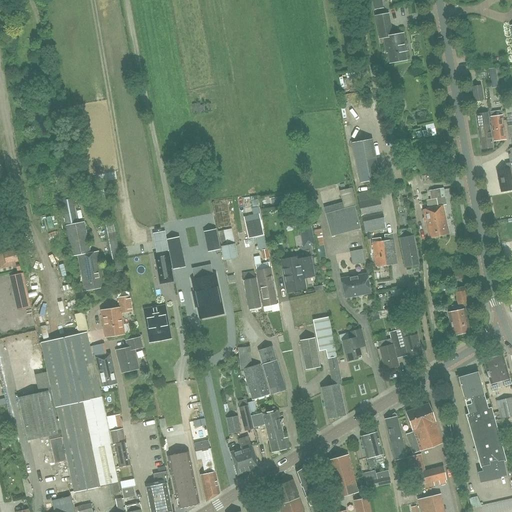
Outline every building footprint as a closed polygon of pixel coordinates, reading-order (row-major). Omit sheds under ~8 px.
[(387,14),(376,16),(380,38),(384,38),(387,52),(388,52),(390,63),(406,60),(403,46),(405,46),(402,34),(391,36),(387,14)] [(497,87),(495,68),(488,69),(491,88),(497,87)] [(483,100),(480,85),(472,86),(474,101),(483,100)] [(493,148),(490,125),(488,114),(477,115),(482,149),(493,148)] [(506,139),(503,115),(491,118),(494,141),(495,141),(496,142),(499,141),(500,140),(506,139)] [(372,139),(351,143),(359,183),(380,179),(372,139)] [(511,162),(505,164),(506,168),(497,170),(501,191),(511,188),(511,162)] [(332,237),(361,229),(355,207),(356,206),(352,188),(340,191),(345,209),(335,212),(333,205),(324,207),(332,237)] [(446,205),(443,189),(430,191),(432,200),(437,199),(438,207),(423,210),(429,238),(449,234),(444,206),(446,205)] [(371,191),(357,194),(365,233),(385,229),(379,198),(372,199),(371,191)] [(61,201),(72,257),(78,255),(85,291),(106,287),(99,252),(90,253),(84,223),(78,224),(72,199),(61,201)] [(263,235),(260,223),(258,214),(244,218),(249,239),(263,235)] [(300,236),(313,234),(311,222),(298,224),(300,236)] [(112,272),(122,270),(113,223),(103,225),(112,272)] [(324,245),(321,228),(314,230),(313,230),(314,240),(316,246),(317,246),(319,257),(326,256),(324,245)] [(155,231),(157,249),(171,247),(169,229),(155,231)] [(216,229),(215,229),(204,231),(208,251),(220,249),(219,245),(216,229)] [(231,229),(218,231),(221,245),(234,242),(231,229)] [(397,264),(393,235),(385,236),(385,242),(384,242),(387,266),(397,264)] [(412,237),(400,239),(405,267),(419,265),(414,237),(412,237)] [(387,266),(384,242),(382,242),(381,239),(373,240),(376,267),(387,266)] [(235,244),(221,246),(224,260),(237,258),(235,244)] [(154,260),(159,284),(173,281),(171,268),(168,249),(165,250),(156,252),(156,251),(152,252),(154,260)] [(353,265),(365,263),(363,250),(351,253),(353,265)] [(8,257),(10,263),(20,260),(18,254),(8,257)] [(311,255),(281,261),(287,293),(306,289),(304,277),(314,275),(311,255)] [(256,265),(257,272),(263,307),(277,305),(269,262),(256,265)] [(461,271),(451,273),(453,280),(463,278),(461,271)] [(261,307),(256,278),(255,278),(254,272),(243,275),(249,310),(261,307)] [(24,274),(11,276),(18,310),(31,307),(24,274)] [(205,277),(204,278),(193,280),(196,297),(194,297),(196,308),(198,307),(201,319),(212,317),(224,314),(216,275),(205,277)] [(371,293),(368,275),(342,280),(345,298),(371,293)] [(457,304),(451,306),(453,312),(449,313),(454,335),(470,332),(465,309),(468,309),(467,303),(463,286),(454,288),(457,304)] [(120,308),(111,309),(101,311),(105,337),(115,335),(125,334),(125,333),(124,328),(124,324),(122,313),(132,311),(130,296),(119,298),(120,308)] [(164,307),(144,311),(149,342),(170,339),(164,307)] [(79,315),(83,330),(91,328),(87,313),(79,315)] [(327,349),(329,359),(333,385),(322,388),(328,419),(345,416),(339,385),(342,385),(337,356),(329,317),(314,320),(320,351),(327,349)] [(365,346),(361,329),(349,332),(351,339),(343,341),(348,361),(362,358),(359,347),(365,346)] [(409,359),(411,358),(411,360),(418,358),(418,356),(423,355),(417,334),(404,337),(402,329),(396,331),(400,348),(406,347),(409,359)] [(400,348),(396,331),(389,333),(391,339),(378,342),(385,370),(399,366),(395,350),(400,348)] [(121,493),(117,472),(116,467),(111,444),(112,444),(109,428),(108,428),(87,333),(42,343),(56,407),(57,407),(76,493),(110,485),(112,495),(121,493)] [(139,369),(134,349),(143,347),(141,337),(127,341),(129,348),(117,350),(122,373),(139,369)] [(320,367),(315,339),(301,341),(306,370),(320,367)] [(111,354),(105,355),(103,345),(101,345),(101,344),(92,346),(95,358),(96,357),(102,387),(110,385),(117,384),(111,354)] [(272,346),(257,350),(262,366),(263,366),(272,394),(286,390),(277,361),(272,346)] [(493,357),(500,381),(503,379),(505,385),(511,383),(502,354),(493,357)] [(486,359),(484,360),(489,377),(488,378),(489,383),(490,383),(492,388),(498,387),(496,382),(500,381),(493,357),(492,357),(491,356),(490,356),(486,357),(486,359)] [(252,367),(243,369),(243,370),(245,374),(253,400),(270,395),(260,364),(252,367)] [(477,371),(468,374),(496,478),(499,477),(502,477),(502,475),(508,474),(505,461),(506,461),(502,447),(495,420),(504,418),(511,416),(511,397),(496,401),(498,412),(493,413),(488,398),(485,399),(477,371)] [(46,372),(34,375),(39,393),(19,398),(28,440),(58,434),(48,391),(50,390),(46,372)] [(496,478),(468,374),(458,376),(468,413),(465,414),(480,467),(482,467),(483,471),(478,473),(480,481),(496,478)] [(411,447),(410,447),(412,454),(420,451),(420,450),(442,442),(437,427),(429,403),(406,411),(413,431),(406,434),(411,447)] [(247,405),(239,407),(241,415),(240,415),(245,431),(253,429),(253,428),(250,416),(249,413),(247,405)] [(281,450),(287,449),(290,448),(287,438),(284,439),(277,411),(270,412),(273,422),(274,421),(281,450)] [(270,412),(263,414),(265,424),(272,452),(281,450),(274,421),(273,422),(270,412)] [(261,413),(250,416),(253,428),(253,427),(264,425),(261,413)] [(237,417),(227,419),(230,434),(240,432),(237,417)] [(391,443),(395,459),(405,457),(402,441),(397,417),(385,419),(390,443),(391,443)] [(122,427),(111,429),(115,450),(116,450),(119,467),(121,467),(130,465),(131,465),(127,448),(126,442),(125,442),(122,427)] [(373,463),(375,463),(385,460),(377,432),(361,436),(368,463),(370,469),(374,468),(373,463)] [(252,446),(251,446),(248,436),(238,440),(241,449),(242,449),(248,471),(259,468),(252,446)] [(238,474),(248,471),(242,449),(241,449),(231,453),(238,474)] [(206,475),(216,473),(211,450),(196,453),(198,460),(202,459),(206,475)] [(199,503),(189,453),(168,457),(179,507),(199,503)] [(407,457),(411,475),(415,474),(418,489),(434,485),(433,482),(438,481),(439,484),(446,482),(442,467),(425,471),(424,465),(421,454),(407,457)] [(365,485),(356,487),(348,455),(327,461),(337,497),(358,492),(366,490),(365,485)] [(306,503),(312,500),(314,505),(319,503),(316,491),(314,491),(308,466),(296,473),(304,496),(306,503)] [(166,471),(158,473),(152,474),(155,485),(167,483),(168,482),(166,471)] [(216,473),(206,475),(201,476),(206,502),(220,493),(216,473)] [(390,484),(388,476),(366,481),(367,489),(390,484)] [(280,511),(303,511),(292,480),(272,488),(280,511)] [(167,483),(155,485),(145,487),(150,511),(172,511),(173,511),(167,483)] [(133,486),(121,489),(123,499),(135,496),(133,486)] [(75,511),(72,496),(55,500),(57,511),(75,511)] [(321,511),(329,510),(325,499),(322,500),(321,496),(318,497),(320,501),(319,501),(321,511)] [(477,496),(469,498),(471,508),(474,507),(475,508),(481,506),(477,496)] [(371,511),(368,497),(354,500),(356,511),(371,511)] [(124,511),(122,498),(116,499),(118,511),(124,511)] [(141,511),(140,503),(126,506),(126,511),(141,511)]
